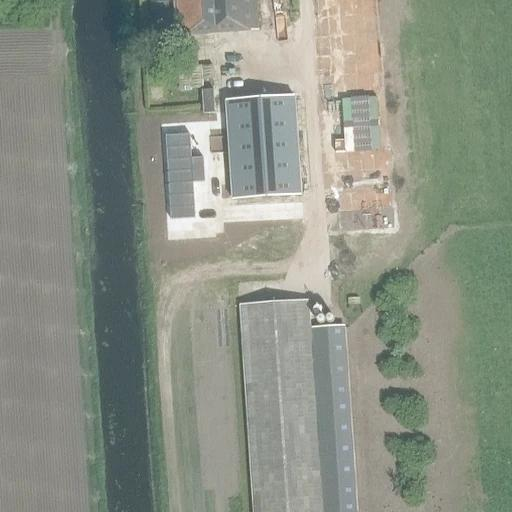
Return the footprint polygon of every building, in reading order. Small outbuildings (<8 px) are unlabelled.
[(172,0),(175,39),(258,33),(256,0),(172,0)] [(215,101),(224,100),(222,78),(213,79),(215,101)] [(213,91),(201,91),(202,114),(214,114),(213,91)] [(294,97),(226,102),(232,202),(301,197),(294,97)] [(205,179),(203,155),(191,155),(190,131),(165,133),(171,217),(195,215),(193,180),(205,179)] [(308,303),(240,308),(253,511),(354,511),(343,328),(310,330),(308,303)]
